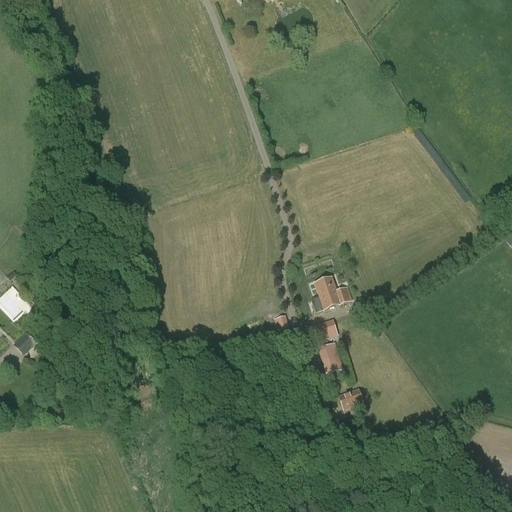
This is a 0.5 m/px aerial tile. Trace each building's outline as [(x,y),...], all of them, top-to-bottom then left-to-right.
[(346,290),(336,293),(331,280),(315,285),(324,312),(351,303),(346,290)] [(354,303),(359,316),(365,313),(360,301),(354,303)] [(333,322),(313,328),(319,346),(327,344),(326,341),(338,338),(333,322)] [(13,347),(24,358),(37,345),(26,334),(13,347)] [(63,351),(74,353),(76,345),(66,342),(63,351)] [(318,350),(326,376),(343,370),(335,345),(318,350)] [(358,390),(357,391),(338,398),(343,413),(362,406),(364,405),(358,390)]
